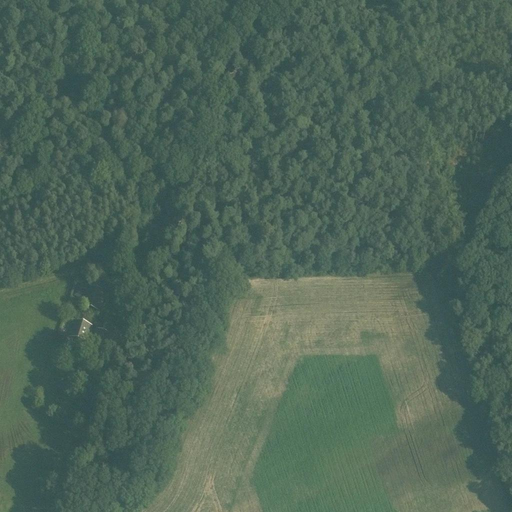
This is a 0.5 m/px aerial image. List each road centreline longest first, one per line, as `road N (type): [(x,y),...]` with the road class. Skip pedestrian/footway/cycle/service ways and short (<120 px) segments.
road 1 (track): [(58,511),(156,255)]
road 2 (track): [(156,255),(252,0)]
road 3 (track): [(156,255),(0,294)]
